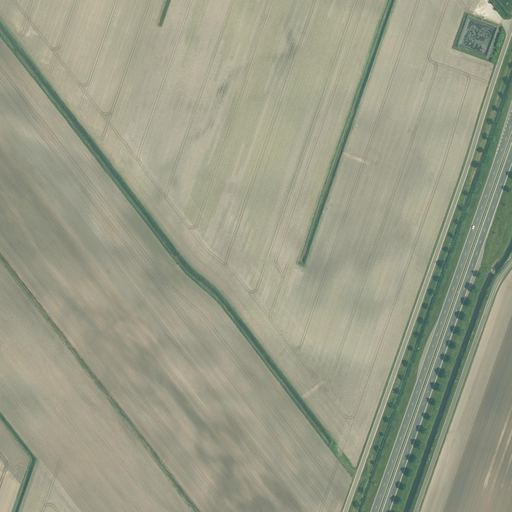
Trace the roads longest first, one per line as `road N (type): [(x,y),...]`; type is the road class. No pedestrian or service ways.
road 1 (unclassified): [(345,511),(511,26)]
road 2 (trunk): [(511,120),(374,511)]
road 3 (trunk): [(385,511),(511,153)]
road 4 (unclassified): [(415,511),(495,285),(511,262)]
